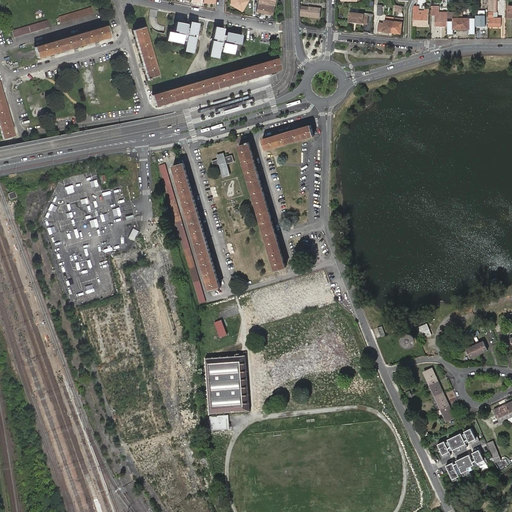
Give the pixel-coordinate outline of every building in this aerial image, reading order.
[(231,0),(232,0),(230,1),(230,5),(240,11),(242,8),(244,9),(249,1),(246,0),(231,0)] [(258,0),(256,12),(272,16),(274,5),(275,5),(276,1),(273,0),(272,5),(267,4),(268,0),(258,0)] [(495,1),(489,1),(488,18),(489,18),(489,27),(500,27),(501,18),(496,18),(493,18),(493,13),(495,13),(495,1)] [(309,10),(301,9),(300,15),(319,17),(320,8),(309,6),(309,10)] [(91,7),(59,17),(61,24),(93,14),(91,7)] [(413,25),(428,25),(428,10),(424,10),(424,11),(424,14),(418,14),(418,11),(418,7),(414,7),(413,25)] [(435,26),(447,26),(447,19),(447,14),(439,15),(438,7),(434,7),(432,7),(432,8),(431,15),(435,15),(435,26)] [(364,14),(349,12),(348,22),(353,23),(353,22),(356,22),(355,23),(367,25),(368,18),(363,17),(364,14)] [(462,14),(447,14),(447,19),(453,19),(453,29),(469,29),(469,19),(462,19),(462,14)] [(485,15),(475,15),(474,26),(485,26),(485,15)] [(378,30),(392,32),(394,18),(391,18),(391,19),(390,21),(386,20),(385,20),(384,23),(379,23),(378,30)] [(394,18),(392,32),(400,33),(402,22),(396,21),(396,18),(394,18)] [(47,20),(12,30),(14,38),(49,27),(47,20)] [(196,37),(198,24),(189,22),(188,29),(186,28),(186,24),(175,22),(173,31),(177,31),(177,34),(168,32),(166,41),(182,44),(182,40),(186,40),(184,52),(193,53),(196,37)] [(39,61),(112,40),(108,26),(35,47),(39,61)] [(224,28),(214,26),(212,40),(209,56),(217,57),(219,47),(221,48),(221,51),(232,54),(234,45),(230,44),(231,42),(240,44),(242,35),(226,32),(225,35),(223,35),(224,28)] [(150,80),(149,78),(159,75),(145,27),(133,31),(148,81),(150,80)] [(153,96),(155,106),(279,69),(276,58),(194,83),(153,96)] [(0,129),(3,139),(14,136),(0,89),(0,129)] [(265,150),(314,136),(311,125),(262,140),(265,150)] [(239,147),(275,270),(286,267),(249,142),(247,143),(247,144),(239,147)] [(218,159),(212,161),(214,168),(220,166),(221,166),(225,177),(231,175),(227,164),(234,162),(233,155),(225,157),(218,159)] [(173,166),(209,290),(220,287),(184,163),(173,166)] [(165,164),(159,166),(176,222),(200,303),(206,301),(182,221),(165,164)] [(107,184),(104,175),(103,172),(98,173),(100,182),(101,186),(107,184)] [(135,235),(136,235),(138,230),(133,228),(130,237),(134,238),(135,235)] [(222,320),(215,323),(221,338),(228,335),(222,320)] [(431,335),(427,324),(417,328),(421,339),(431,335)] [(386,336),(382,326),(377,328),(381,337),(386,336)] [(406,337),(405,339),(405,342),(407,344),(410,345),(413,343),(414,341),(413,338),(411,336),(409,335),(406,337)] [(475,346),(479,354),(487,350),(484,342),(475,346)] [(470,358),(479,354),(475,346),(466,349),(470,358)] [(193,351),(167,352),(168,357),(178,356),(180,395),(195,394),(193,351)] [(246,359),(247,359),(246,355),(205,359),(210,414),(248,411),(244,359),(246,359)] [(424,372),(430,384),(438,380),(432,368),(424,372)] [(438,380),(430,384),(435,397),(443,393),(438,380)] [(443,393),(435,397),(441,408),(449,405),(443,393)] [(493,410),(499,423),(511,418),(509,412),(506,404),(493,410)] [(449,405),(441,408),(441,410),(436,412),(438,416),(443,414),(446,421),(455,417),(449,405)] [(228,415),(210,416),(211,430),(229,429),(228,415)] [(472,428),(464,432),(465,433),(469,442),(471,445),(480,441),(477,436),(475,437),(473,433),(474,432),(472,428)] [(461,433),(448,440),(448,441),(452,450),(454,453),(468,447),(466,443),(462,435),(461,433)] [(494,440),(488,443),(494,458),(501,456),(494,440)] [(445,443),(445,441),(437,444),(439,449),(440,448),(442,453),(440,454),(442,459),(451,455),(449,451),(445,443)] [(480,449),(473,453),(474,456),(478,465),(479,467),(488,462),(486,457),(483,458),(481,454),(482,454),(480,449)] [(471,458),(469,454),(456,461),(457,464),(462,473),(463,476),(470,473),(469,471),(476,468),(475,467),(471,458)] [(453,462),(445,466),(453,481),(457,479),(456,477),(459,476),(458,475),(454,466),(453,462)]
